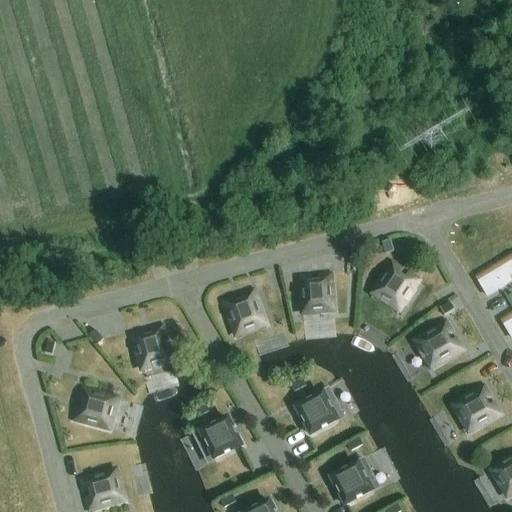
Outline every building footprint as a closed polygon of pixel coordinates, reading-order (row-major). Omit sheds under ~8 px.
[(386,255),(394,252),(391,241),(383,243),(386,255)] [(359,249),(351,250),(352,262),(360,262),(359,249)] [(511,261),(508,255),(476,274),(490,296),(511,284),(508,279),(511,276),(511,261)] [(403,274),(393,267),(376,293),(401,310),(418,284),(408,278),(406,282),(400,278),(403,274)] [(303,310),(334,307),(331,276),(300,279),(303,310)] [(237,299),(226,303),(237,332),(265,321),(255,292),(244,296),(245,300),(239,303),(237,299)] [(451,304),(441,310),(445,317),(455,311),(451,304)] [(511,312),(502,319),(511,336),(511,312)] [(435,367),(462,351),(446,324),(419,340),(435,367)] [(145,334),(134,337),(142,366),(172,358),(164,328),(152,332),(153,336),(147,338),(145,334)] [(90,336),(98,345),(104,340),(96,331),(90,336)] [(48,342),(45,353),(53,355),(56,344),(48,342)] [(303,379),(292,384),(296,392),(307,387),(303,379)] [(473,431),(500,415),(484,388),(457,404),(473,431)] [(82,390),(74,419),(104,428),(112,398),(82,390)] [(311,436),(338,421),(324,394),(296,408),(311,436)] [(206,404),(195,410),(199,418),(210,412),(206,404)] [(214,460),(242,447),(228,419),(200,433),(214,460)] [(360,437),(349,443),(353,451),(364,445),(360,437)] [(511,495),(511,458),(496,469),(511,495)] [(359,464),(331,478),(346,506),(373,491),(359,464)] [(111,473),(81,481),(89,511),(119,503),(111,473)] [(233,494),(222,500),(226,508),(237,502),(233,494)] [(274,511),(270,501),(248,511),(274,511)]
